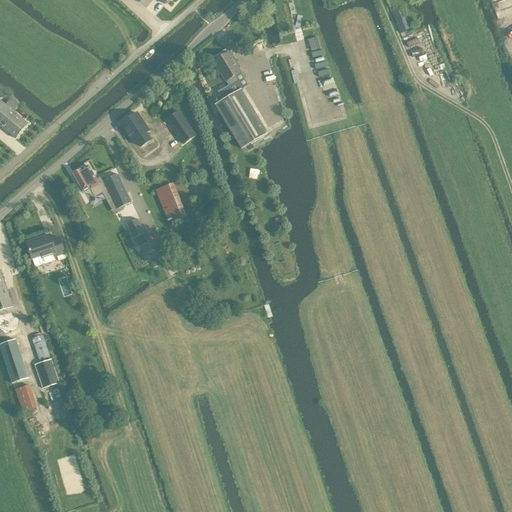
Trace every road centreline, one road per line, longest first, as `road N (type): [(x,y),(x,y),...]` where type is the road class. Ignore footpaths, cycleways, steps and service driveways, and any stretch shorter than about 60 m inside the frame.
road 1 (unclassified): [(0,217),(244,0)]
road 2 (unclassified): [(198,0),(0,174)]
road 3 (track): [(511,187),(483,122),(414,78),(381,0)]
